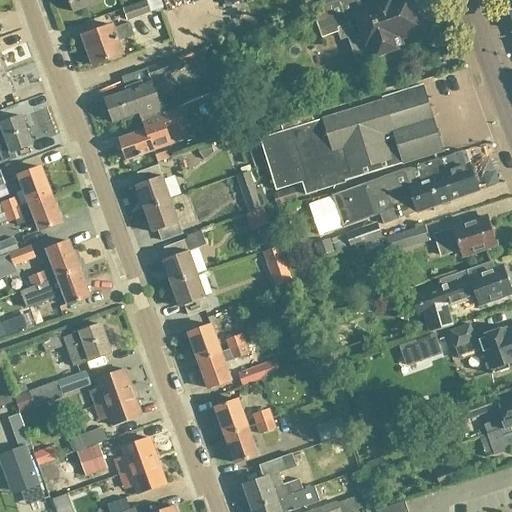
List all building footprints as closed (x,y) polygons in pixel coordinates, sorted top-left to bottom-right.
[(67,0),(73,15),(99,5),(97,0),(67,0)] [(157,0),(151,0),(121,11),(125,24),(148,16),(162,10),(157,0)] [(190,0),(192,6),(207,0),(220,0),(223,8),(247,0),(306,0),(309,7),(317,5),(330,0),(190,0)] [(371,0),(347,0),(311,12),(319,38),(338,32),(337,28),(350,24),(354,35),(361,32),(370,58),(399,48),(396,40),(417,33),(405,0),(397,0),(374,8),(371,0)] [(511,0),(501,0),(504,6),(503,6),(511,30),(511,0)] [(111,27),(81,37),(91,68),(122,57),(117,43),(132,38),(128,26),(113,31),(111,27)] [(175,60),(146,70),(150,83),(180,72),(175,60)] [(3,76),(0,76),(0,99),(11,96),(3,76)] [(123,92),(124,95),(104,102),(111,122),(137,114),(140,123),(162,115),(150,83),(123,92)] [(216,85),(219,95),(226,93),(222,84),(216,85)] [(443,153),(433,121),(423,88),(383,100),(383,103),(313,124),(310,117),(280,126),(280,127),(246,138),(249,150),(261,146),(275,192),(301,185),(305,197),(343,186),(342,184),(443,153)] [(144,133),(118,142),(125,162),(171,145),(165,130),(176,126),(171,114),(141,124),(144,133)] [(0,165),(13,160),(11,155),(31,147),(19,118),(0,126),(0,165)] [(239,135),(226,139),(217,141),(220,150),(241,143),(239,135)] [(209,144),(194,150),(196,155),(202,162),(213,154),(209,144)] [(360,187),(330,198),(341,229),(371,219),(412,204),(415,214),(477,193),(468,166),(465,168),(460,153),(441,160),(397,173),(360,187)] [(28,206),(50,197),(39,169),(17,178),(28,205),(28,206)] [(143,211),(168,201),(160,178),(159,179),(155,169),(136,176),(139,186),(134,188),(143,211)] [(241,198),(254,193),(247,173),(233,178),(241,198)] [(275,209),(296,203),(291,190),(270,196),(275,209)] [(246,216),(260,211),(256,196),(241,201),(246,216)] [(60,225),(50,197),(28,206),(34,222),(38,234),(60,225)] [(0,216),(28,206),(28,205),(19,209),(15,199),(0,204),(0,216)] [(168,201),(143,211),(151,234),(156,233),(160,243),(179,236),(175,226),(177,225),(168,201)] [(34,222),(28,206),(0,216),(0,224),(4,223),(6,226),(13,223),(15,228),(34,222)] [(249,234),(268,228),(262,211),(243,218),(249,234)] [(484,220),(433,237),(440,257),(458,251),(461,258),(493,247),(484,220)] [(361,247),(381,240),(375,225),(343,236),(349,251),(361,247)] [(381,240),(361,247),(366,262),(428,243),(424,227),(381,240)] [(254,235),(262,255),(277,249),(270,229),(254,235)] [(8,256),(17,253),(12,240),(0,243),(0,259),(8,257),(8,256)] [(52,270),(42,274),(28,280),(31,290),(78,273),(67,244),(46,253),(52,270)] [(170,285),(196,276),(187,253),(185,253),(182,244),(163,251),(166,260),(162,262),(170,285)] [(17,253),(8,256),(12,267),(34,259),(30,248),(17,253)] [(0,259),(0,277),(14,272),(8,257),(0,259)] [(490,265),(465,274),(406,294),(416,322),(421,321),(426,334),(451,326),(445,309),(475,299),(477,307),(511,295),(502,269),(493,272),(490,265)] [(78,273),(31,290),(35,300),(50,294),(51,298),(62,295),(67,308),(88,299),(78,273)] [(196,276),(170,285),(179,309),(183,308),(187,318),(206,311),(202,301),(204,300),(196,276)] [(326,317),(323,306),(313,309),(310,296),(304,297),(311,321),(326,317)] [(37,327),(33,316),(23,319),(27,330),(37,327)] [(0,338),(8,336),(4,325),(0,327),(0,338)] [(99,327),(78,334),(61,341),(72,370),(89,363),(109,355),(99,327)] [(219,355),(215,345),(209,327),(187,335),(197,363),(219,355)] [(468,327),(448,333),(458,361),(477,355),(479,362),(485,360),(490,376),(507,371),(505,365),(511,362),(511,330),(506,333),(504,330),(477,339),(477,340),(473,342),(468,327)] [(60,349),(54,333),(37,339),(44,355),(60,349)] [(337,347),(333,335),(322,338),(326,351),(337,347)] [(228,351),(243,346),(240,337),(240,336),(225,342),(228,351)] [(247,356),(243,346),(228,351),(219,355),(197,363),(207,391),(229,383),(221,362),(231,359),(232,362),(247,356)] [(260,367),(236,375),(240,389),(265,380),(260,367)] [(93,408),(131,394),(123,371),(95,381),(98,390),(88,394),(93,408)] [(55,384),(60,397),(85,388),(81,374),(55,384)] [(131,394),(93,408),(98,422),(108,418),(112,427),(139,417),(131,394)] [(452,426),(492,413),(487,399),(448,413),(452,426)] [(224,437),(246,429),(235,401),(214,409),(224,437)] [(511,403),(497,409),(504,429),(507,428),(508,432),(511,431),(511,403)] [(255,426),(270,420),(267,411),(252,416),(255,426)] [(274,431),(270,420),(255,426),(259,436),(274,431)] [(339,420),(313,429),(318,445),(344,437),(339,420)] [(507,428),(504,429),(486,436),(493,455),(510,449),(508,444),(511,443),(511,431),(508,432),(507,428)] [(256,457),(246,429),(224,437),(234,465),(256,457)] [(76,453),(105,443),(100,430),(72,441),(76,453)] [(118,476),(156,462),(148,439),(119,450),(123,459),(113,463),(118,476)] [(84,479),(106,471),(97,446),(74,454),(84,479)] [(0,455),(0,474),(9,498),(38,487),(23,447),(0,455)] [(50,449),(34,455),(38,467),(55,461),(50,449)] [(440,465),(437,454),(426,457),(430,468),(440,465)] [(267,479),(266,479),(242,487),(250,511),(302,492),(298,481),(282,487),(278,475),(294,470),(289,456),(283,459),(263,466),(267,479)] [(156,462),(118,476),(123,491),(133,487),(136,495),(164,485),(156,462)] [(457,466),(433,474),(438,488),(462,480),(457,466)] [(250,511),(281,511),(291,509),(292,511),(317,503),(313,488),(302,492),(250,511)] [(338,511),(335,503),(320,509),(310,511),(338,511)]
